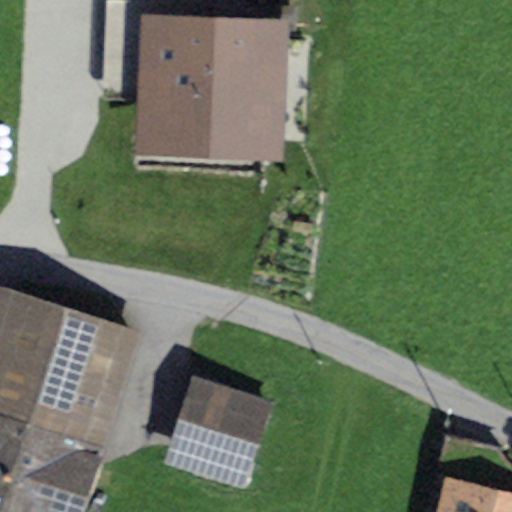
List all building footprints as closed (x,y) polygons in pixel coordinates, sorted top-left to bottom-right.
[(160,2),(154,134),(265,139),(269,39),(212,37),(214,5),(160,2)] [(110,3),(107,95),(139,97),(142,4),(110,3)] [(17,299),(0,352),(0,511),(52,511),(70,456),(88,462),(93,443),(97,445),(133,336),(17,299)] [(238,475),(260,409),(198,389),(177,454),(238,475)] [(511,511),(511,504),(457,491),(451,511),(511,511)]
